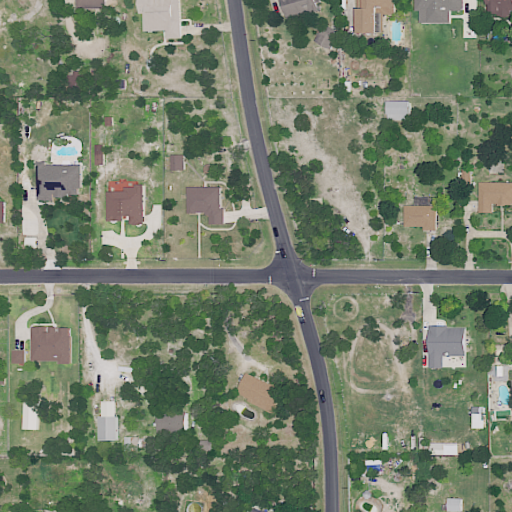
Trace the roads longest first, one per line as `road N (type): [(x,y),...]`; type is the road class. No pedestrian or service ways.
road 1 (residential): [(333,511),(330,407),(274,207),(234,0)]
road 2 (residential): [(0,277),(511,277)]
